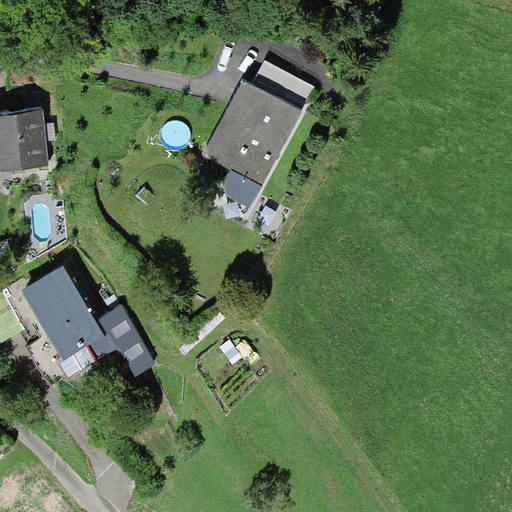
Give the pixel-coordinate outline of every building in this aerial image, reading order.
[(253,78),(304,105),(316,82),(265,55),(253,78)] [(253,78),(244,72),(234,88),(201,147),(231,164),(232,163),(262,179),(304,105),(253,78)] [(0,164),(49,161),(44,102),(17,104),(0,105),(0,164)] [(262,179),(232,163),(231,164),(223,178),(226,191),(251,204),(263,181),(262,179)] [(97,313),(64,256),(21,281),(42,316),(63,352),(90,336),(100,354),(120,342),(136,369),(155,358),(120,300),(97,313)] [(0,282),(0,338),(24,325),(0,282)]
